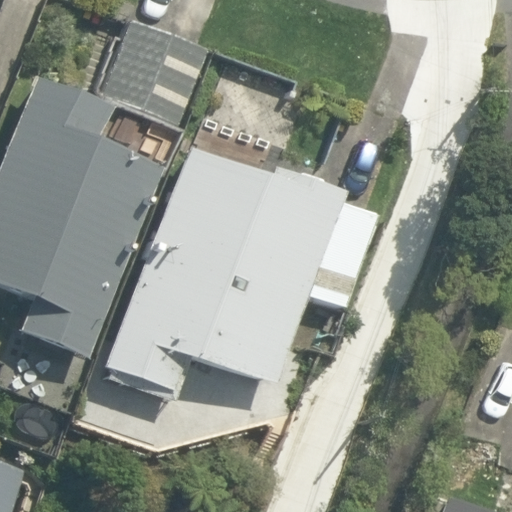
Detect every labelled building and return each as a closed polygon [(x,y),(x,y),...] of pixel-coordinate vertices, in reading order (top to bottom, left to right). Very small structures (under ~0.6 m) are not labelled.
[(111,28),(83,96),(91,99),(165,129),(193,60),(111,28)] [(24,78),(9,115),(0,138),(0,292),(19,300),(4,338),(70,364),(147,170),(74,141),(89,103),(82,100),(78,99),(24,78)] [(217,81),(196,136),(181,131),(89,367),(169,398),(184,361),(257,389),(291,300),(329,315),(372,205),(331,189),(343,157),(299,140),(308,117),(217,81)] [(0,490),(9,468),(0,464),(0,490)] [(470,511),(431,497),(424,511),(470,511)]
